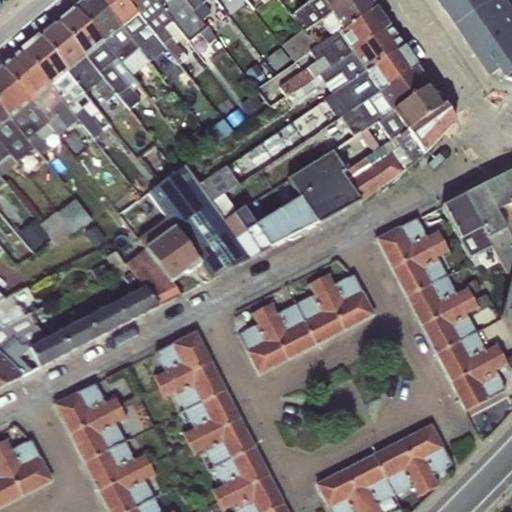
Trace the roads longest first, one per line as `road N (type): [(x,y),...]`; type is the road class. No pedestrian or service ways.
road 1 (residential): [(252,399),(291,477),(437,402),(398,326)]
road 2 (residential): [(30,393),(202,305)]
road 3 (residential): [(348,230),(428,181),(493,126)]
road 4 (residential): [(202,305),(348,230)]
road 5 (residential): [(252,399),(398,326)]
road 6 (residential): [(493,126),(400,0)]
